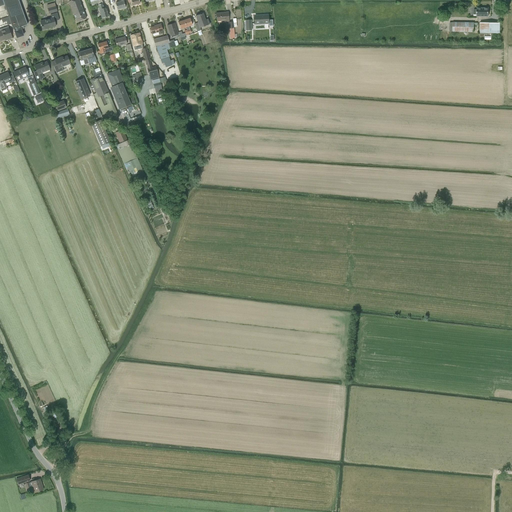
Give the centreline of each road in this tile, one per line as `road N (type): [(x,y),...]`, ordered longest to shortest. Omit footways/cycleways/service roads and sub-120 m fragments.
road 1 (residential): [(0,57),(209,0)]
road 2 (unclassified): [(64,511),(59,486),(0,374)]
